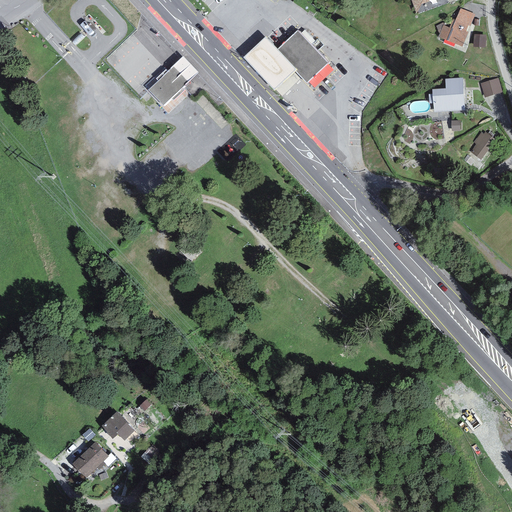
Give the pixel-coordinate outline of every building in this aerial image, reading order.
[(412,0),(417,14),(422,4),(434,0),(412,0)] [(443,26),(439,37),(463,47),(469,32),(466,31),(469,26),(471,26),(476,14),(461,8),(452,29),(443,26)] [(300,31),(279,49),(298,70),(297,72),(309,83),(330,64),(300,31)] [(487,35),(475,35),(474,47),(487,48),(487,35)] [(298,70),(279,49),(276,46),(268,37),(262,43),(252,52),(246,58),(277,91),(283,85),(293,76),(297,72),(298,70)] [(186,56),(174,67),(189,84),(201,73),(186,56)] [(174,67),(150,90),(166,106),(189,84),(174,67)] [(446,88),(433,89),(435,113),(467,111),(464,78),(446,79),(446,88)] [(498,78),(480,83),(485,98),(503,92),(498,78)] [(476,144),(471,151),(484,160),(498,140),(485,131),(483,134),(481,132),(474,142),(476,144)] [(101,426),(112,439),(118,435),(124,441),(134,431),(117,412),(101,426)] [(95,435),(89,429),(82,435),(88,442),(95,435)] [(108,457),(94,443),(73,463),(86,477),(108,457)] [(157,455),(149,448),(142,457),(150,464),(157,455)]
